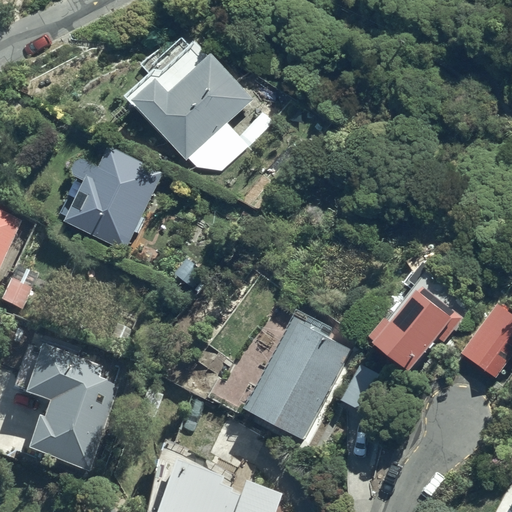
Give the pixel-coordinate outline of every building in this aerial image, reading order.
[(259,107),(218,59),(212,64),(199,49),(194,53),(185,43),(167,59),(161,53),(147,66),(157,77),(133,99),(189,161),(199,168),(224,171),(251,147),(234,128),(259,107)] [(165,177),(115,150),(103,171),(85,161),(78,164),(75,172),(78,179),(83,182),(65,215),(73,219),(70,224),(125,253),(165,177)] [(0,270),(22,225),(0,213),(0,270)] [(33,291),(11,282),(2,303),(24,313),(33,291)] [(466,320),(430,291),(399,328),(392,322),(375,342),(416,375),(443,341),(446,344),(466,320)] [(511,360),(511,312),(500,304),(464,356),(499,380),(511,360)] [(306,440),(357,348),(332,335),(336,328),(303,311),(249,409),(306,440)] [(40,412),(28,445),(90,470),(130,371),(43,336),(36,354),(27,351),(13,385),(50,400),(45,413),(40,412)] [(392,382),(365,367),(344,403),(372,419),(392,382)] [(275,511),(283,493),(246,478),(241,492),(222,485),(225,477),(175,458),(153,511),(275,511)]
